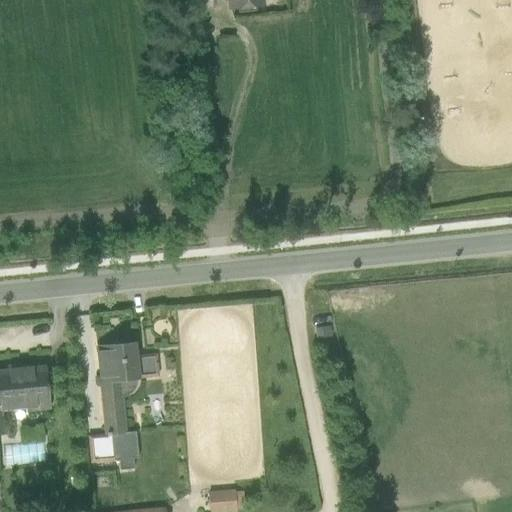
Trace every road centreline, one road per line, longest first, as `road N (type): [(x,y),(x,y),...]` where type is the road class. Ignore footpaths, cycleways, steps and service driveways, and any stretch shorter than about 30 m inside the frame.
road 1 (secondary): [(0,294),(511,241)]
road 2 (track): [(330,511),(286,264)]
road 3 (unknown): [(210,252),(198,227),(161,210),(0,223)]
